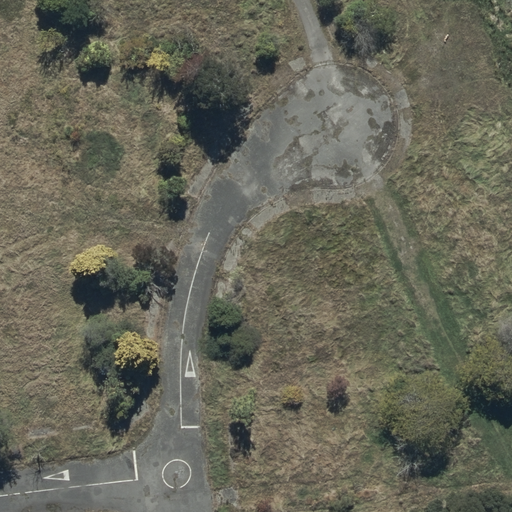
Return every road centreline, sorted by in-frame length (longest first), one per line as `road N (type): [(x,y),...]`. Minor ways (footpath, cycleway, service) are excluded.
road 1 (track): [(177,473),(183,330),(220,210),(258,165),(338,121)]
road 2 (track): [(0,494),(177,473)]
road 3 (track): [(293,0),(338,121)]
